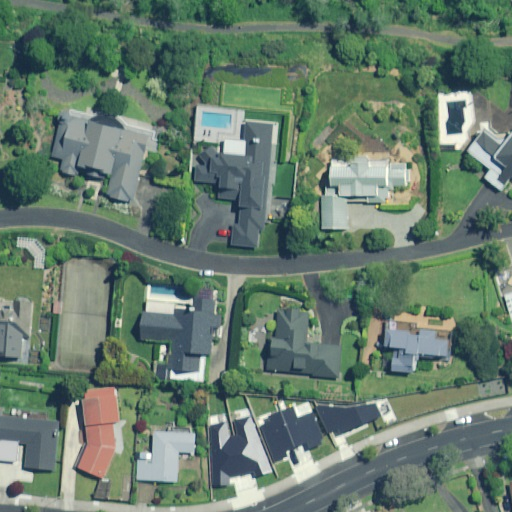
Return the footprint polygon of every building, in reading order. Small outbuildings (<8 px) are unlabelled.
[(63,115),(52,157),(65,160),(62,172),(79,176),(82,167),(88,169),(86,174),(106,179),(107,174),(113,175),(108,196),(133,203),(150,137),(125,131),(124,128),(123,126),(121,124),(119,122),(117,121),(114,119),(112,118),(109,118),(106,117),(104,117),(101,117),(98,118),(96,119),(93,120),(91,122),(88,121),(63,115)] [(260,232),(265,232),(266,218),(289,221),(291,199),(269,197),(276,125),(248,123),(247,141),(227,139),(225,153),(204,151),(203,158),(198,158),(196,182),(221,184),(219,199),(242,201),(240,225),(234,224),(232,246),(258,248),(260,232)] [(511,179),(511,136),(506,144),(487,130),(470,152),(492,170),(486,178),(502,191),(511,179)] [(371,157),(354,156),(354,162),(334,161),(333,180),(325,180),(323,229),(346,230),(347,202),(388,203),(388,187),(406,187),(407,167),(389,166),(389,162),(371,161),(371,157)] [(212,340),(217,302),(196,299),(188,298),(188,301),(178,300),(145,296),(139,345),(170,349),(167,370),(199,374),(201,360),(218,362),(221,341),(212,340)] [(32,303),(0,300),(0,356),(20,359),(22,336),(29,336),(32,303)] [(313,311),(275,308),(274,319),(273,335),(266,334),(263,373),(307,377),(307,379),(341,381),(345,344),(310,341),(313,311)] [(415,373),(416,361),(421,362),(421,357),(436,358),(437,356),(449,357),(451,341),(436,339),(437,329),(414,327),(414,324),(389,322),(386,347),(396,348),(394,371),(415,373)] [(120,423),(118,388),(85,390),(88,442),(89,446),(80,469),(105,479),(117,450),(116,423),(120,423)] [(258,410),(258,419),(237,418),(236,445),(300,448),(301,423),(278,422),(278,420),(279,411),(258,410)] [(59,423),(1,418),(0,431),(0,443),(1,444),(0,452),(0,461),(11,463),(13,443),(28,444),(26,468),(54,471),(59,423)] [(196,453),(197,434),(155,433),(154,462),(138,461),(138,480),(178,482),(179,452),(196,453)]
